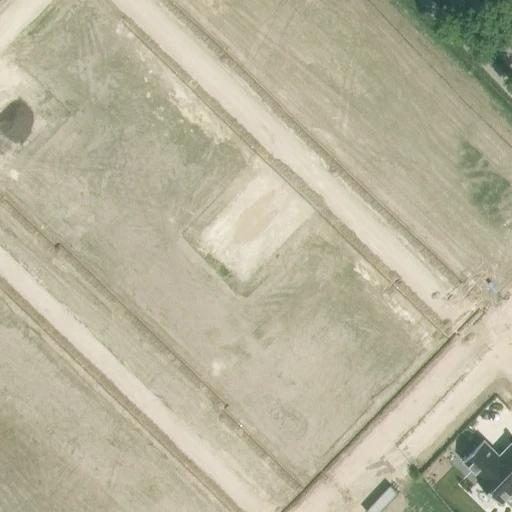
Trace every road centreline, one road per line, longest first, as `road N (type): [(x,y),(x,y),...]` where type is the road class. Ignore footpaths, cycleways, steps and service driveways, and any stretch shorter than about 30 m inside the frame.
road 1 (residential): [(133,0),(497,357)]
road 2 (residential): [(0,274),(249,511)]
road 3 (residential): [(333,511),(497,357)]
